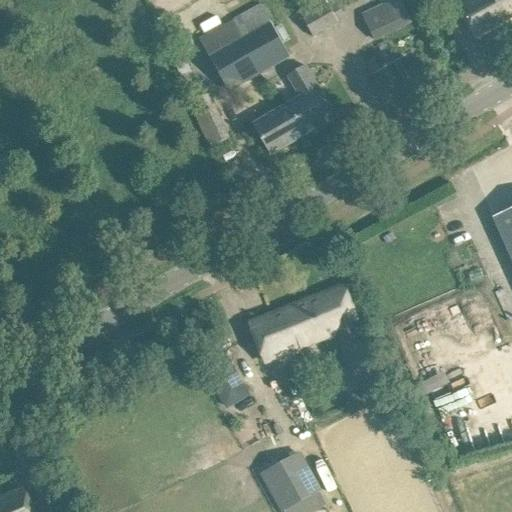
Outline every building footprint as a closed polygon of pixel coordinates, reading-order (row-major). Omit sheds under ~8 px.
[(394,0),(363,16),(375,40),(411,22),(399,0),(394,0)] [(511,0),(468,0),(458,5),(475,36),(511,15),(511,0)] [(302,17),(313,37),(338,22),(327,3),(302,17)] [(200,40),(229,91),(290,57),(261,5),(200,40)] [(300,97),(287,104),(305,135),(337,117),(319,86),(318,86),(305,65),(288,76),(300,97)] [(190,102),(210,147),(230,139),(210,94),(190,102)] [(305,135),(287,104),(253,124),(271,156),(305,135)] [(511,209),(494,218),(511,259),(511,209)] [(351,365),(355,375),(374,367),(357,324),(358,324),(343,287),(251,324),(266,361),(337,332),(351,365)] [(237,403),(220,374),(209,380),(226,410),(237,403)] [(260,478),(278,511),(284,511),(320,492),(300,455),(260,478)] [(0,511),(31,511),(21,488),(0,497),(0,511)]
